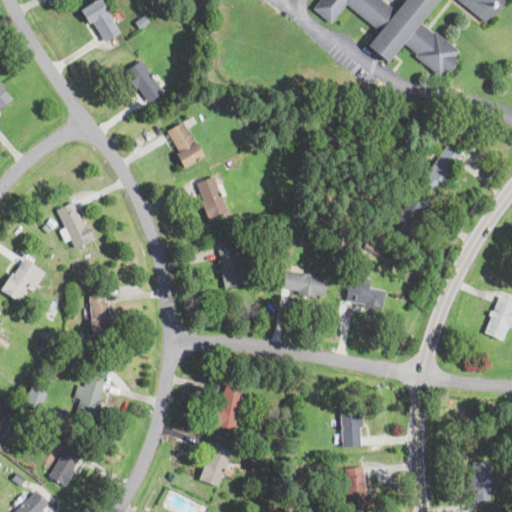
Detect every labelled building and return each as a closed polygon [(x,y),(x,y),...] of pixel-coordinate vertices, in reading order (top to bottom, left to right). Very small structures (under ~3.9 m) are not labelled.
[(100,0),(108,11),(115,22),(120,32),(104,42),(91,21),(88,23),(80,9),(94,0),(100,0)] [(383,0),(391,7),(396,11),(404,0),(435,0),(419,21),(433,33),(435,30),(458,49),(453,56),(457,60),(449,71),(444,67),(438,74),(415,56),(417,54),(404,43),(388,62),(368,46),(380,31),(347,4),(331,23),(313,8),(319,0),(383,0)] [(459,0),(486,22),(503,0),(459,0)] [(149,20),(138,28),(134,21),(145,14),(149,20)] [(183,56),(177,59),(174,53),(180,50),(183,56)] [(153,77),(161,87),(163,91),(148,102),(137,87),(135,88),(124,72),(141,59),(153,77)] [(0,84),(11,99),(0,107),(0,84)] [(223,101),(221,108),(214,106),(215,100),(223,101)] [(202,155),(184,166),(176,153),(179,151),(166,131),(181,121),(182,121),(183,122),(203,154),(202,155)] [(446,144),(454,149),(444,162),(449,166),(433,188),(421,180),(446,144)] [(234,166),(225,169),(223,163),(231,160),(234,166)] [(226,212),(208,220),(200,201),(203,200),(196,183),(213,175),(228,211),(226,212)] [(412,226),(402,242),(386,232),(410,195),(425,205),(412,226)] [(83,223),(84,224),(86,223),(94,239),(75,248),(71,239),(65,242),(59,230),(65,228),(56,210),(73,202),(83,223)] [(385,219),(378,230),(372,225),(379,215),(385,219)] [(56,222),(47,233),(41,227),(49,217),(56,222)] [(269,235),(260,238),(258,229),(266,226),(269,235)] [(341,229),(339,236),(328,234),(330,226),(341,229)] [(245,282),(224,288),(218,267),(222,266),(217,249),(235,245),(236,244),(245,282)] [(45,272),(32,291),(27,288),(18,301),(0,290),(12,272),(14,274),(24,258),(45,272)] [(88,280),(78,281),(77,270),(87,269),(88,280)] [(327,277),(324,295),(314,293),(313,296),(297,293),(298,290),(282,287),(285,269),(327,277)] [(383,292),(380,309),(363,306),(364,303),(345,299),(349,274),(369,277),(368,287),(384,290),(383,292)] [(104,293),(105,300),(107,300),(108,317),(112,317),(114,333),(91,335),(88,295),(104,293)] [(485,333),(503,337),(506,326),(511,327),(511,298),(495,294),(485,333)] [(62,302),(59,311),(56,309),(55,312),(57,313),(54,321),(46,318),(49,309),(50,310),(51,307),(50,306),(53,298),(62,302)] [(77,299),(76,307),(69,306),(70,298),(77,299)] [(52,339),(49,344),(44,341),(47,336),(52,339)] [(106,375),(93,372),(96,364),(109,368),(106,375)] [(103,382),(98,398),(101,399),(95,419),(75,413),(80,398),(74,396),(77,384),(83,386),(86,376),(103,382)] [(240,396),(236,415),(234,429),(214,425),(218,404),(221,405),(224,384),(241,387),(240,396)] [(39,393),(33,406),(23,401),(28,389),(39,393)] [(343,447),(342,447),(339,407),(360,405),(362,427),(358,427),(360,445),(343,447)] [(69,410),(66,420),(55,416),(58,407),(69,410)] [(21,420),(9,440),(0,434),(0,423),(7,412),(21,420)] [(264,436),(263,442),(254,441),(255,434),(264,436)] [(73,472),(65,486),(47,475),(66,443),(81,452),(72,468),(74,470),(73,472)] [(229,459),(234,462),(231,470),(226,468),(218,487),(198,479),(206,460),(208,461),(215,444),(232,450),(229,459)] [(491,499),(490,460),(471,460),(471,499),(491,499)] [(363,475),(365,491),(368,490),(370,509),(348,511),(343,468),(362,465),(363,475)] [(21,484),(20,485),(11,478),(17,471),(26,478),(21,484)] [(282,473),(280,486),(271,484),(273,471),(282,473)] [(12,511),(34,490),(47,503),(38,511),(12,511)]
